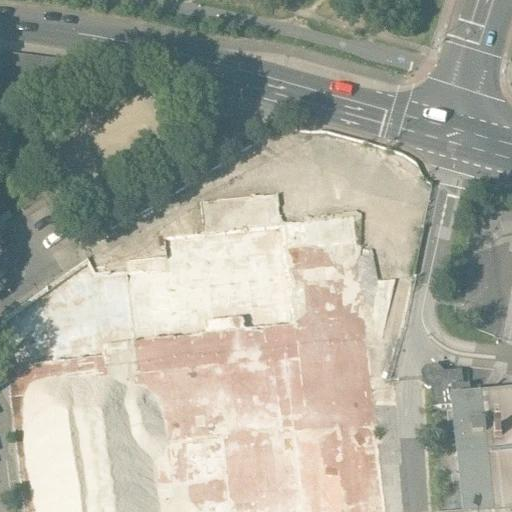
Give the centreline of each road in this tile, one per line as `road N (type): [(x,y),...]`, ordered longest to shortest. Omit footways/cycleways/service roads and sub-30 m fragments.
road 1 (unclassified): [(462,130),(181,55),(0,25)]
road 2 (tertiary): [(492,0),(462,130)]
